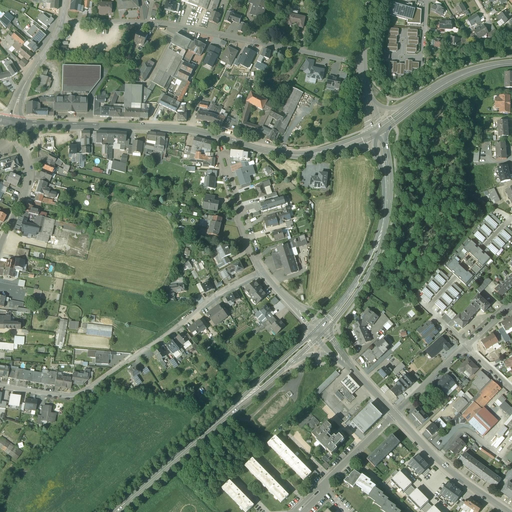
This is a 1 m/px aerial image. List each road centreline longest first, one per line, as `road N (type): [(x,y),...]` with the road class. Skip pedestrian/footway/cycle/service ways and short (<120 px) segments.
road 1 (tertiary): [(334,152),(297,158),(189,131),(16,124)]
road 2 (residential): [(61,24),(191,29),(364,65)]
road 3 (residential): [(265,273),(210,301),(83,395),(0,385)]
road 4 (secondary): [(122,511),(243,405)]
road 5 (secondary): [(328,332),(376,267),(389,201)]
road 6 (unclassified): [(394,414),(505,511)]
road 7 (secondary): [(389,201),(374,256),(324,327)]
